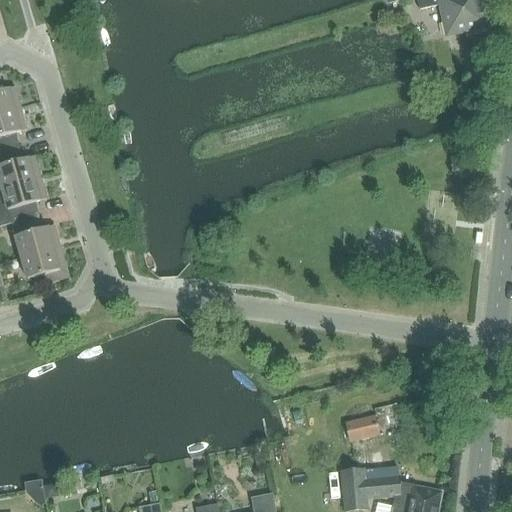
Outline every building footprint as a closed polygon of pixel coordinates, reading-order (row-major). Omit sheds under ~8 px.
[(416,0),(419,12),(440,7),(447,37),(486,29),(479,0),(416,0)] [(0,115),(21,109),(15,89),(0,93),(0,115)] [(0,154),(19,149),(15,135),(27,132),(21,109),(0,115),(0,154)] [(23,162),(19,149),(0,154),(0,191),(40,180),(34,158),(23,162)] [(47,201),(40,180),(0,191),(0,229),(0,230),(12,227),(39,219),(35,204),(47,201)] [(59,244),(53,228),(42,231),(39,219),(12,227),(21,261),(60,251),(59,244)] [(69,280),(60,251),(21,261),(27,281),(47,276),(49,285),(69,280)] [(350,443),(380,435),(376,419),(346,427),(350,443)] [(263,459),(256,460),(257,470),(265,469),(263,459)] [(364,481),(364,472),(341,474),(344,511),(365,511),(368,511),(366,502),(401,498),(398,478),(364,481)] [(438,511),(442,494),(411,488),(406,511),(394,508),(392,511),(438,511)] [(275,511),(275,509),(273,500),(272,496),(250,500),(252,511),(275,511)] [(280,498),(273,500),(275,509),(282,507),(280,498)]
